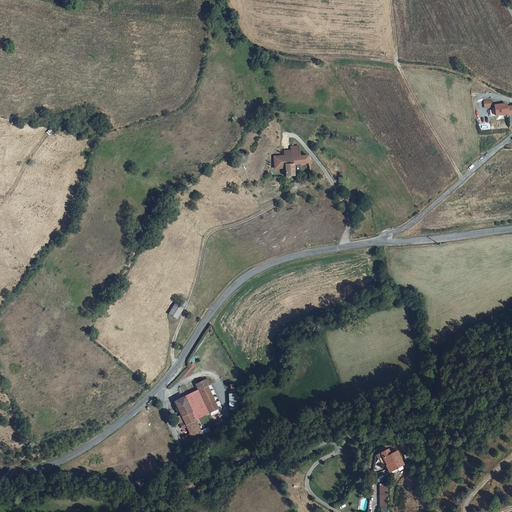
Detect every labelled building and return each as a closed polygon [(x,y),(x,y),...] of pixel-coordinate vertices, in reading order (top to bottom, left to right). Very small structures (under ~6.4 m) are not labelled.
[(511,105),(507,106),(507,103),(495,105),(496,115),(507,114),(507,115),(511,114),(511,105)] [(291,153),(285,153),(285,157),(286,164),(287,169),(293,168),(292,159),(291,153)] [(278,163),(271,163),(272,173),(274,175),(279,175),(278,163)] [(287,169),(286,164),(280,164),(278,163),(279,175),(280,184),(288,183),(287,169)] [(173,306),(166,317),(174,322),(180,312),(173,306)] [(191,366),(182,378),(184,380),(194,368),(191,366)] [(204,385),(195,389),(197,395),(206,390),(204,385)] [(196,395),(183,400),(195,424),(217,414),(206,390),(197,395),(196,395)] [(237,393),(229,393),(230,413),(238,413),(237,393)] [(187,437),(180,440),(184,447),(202,439),(202,440),(208,437),(206,432),(200,434),(195,424),(183,400),(172,405),(178,418),(181,423),(184,429),(187,437)] [(178,418),(171,421),(174,427),(176,426),(181,423),(178,418)] [(386,450),(377,455),(383,464),(384,466),(383,467),(387,475),(403,465),(394,450),(389,454),(386,450)] [(377,455),(375,457),(380,466),(383,464),(377,455)]
